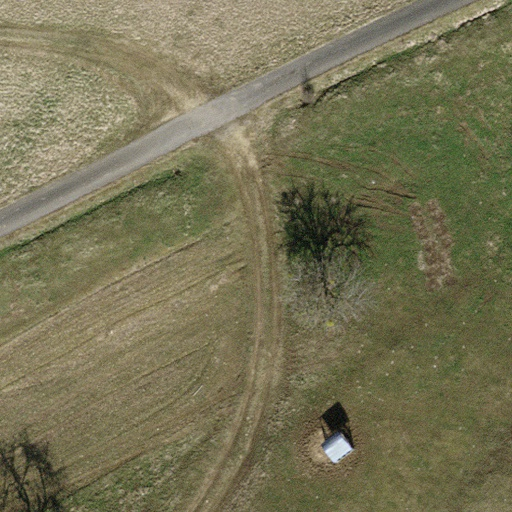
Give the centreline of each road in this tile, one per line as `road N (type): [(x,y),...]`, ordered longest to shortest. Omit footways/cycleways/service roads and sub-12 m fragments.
road 1 (track): [(222,116),(267,236),(264,395),(194,511)]
road 2 (track): [(455,0),(222,116)]
road 3 (track): [(222,116),(0,223)]
road 4 (track): [(0,35),(103,42),(222,116)]
